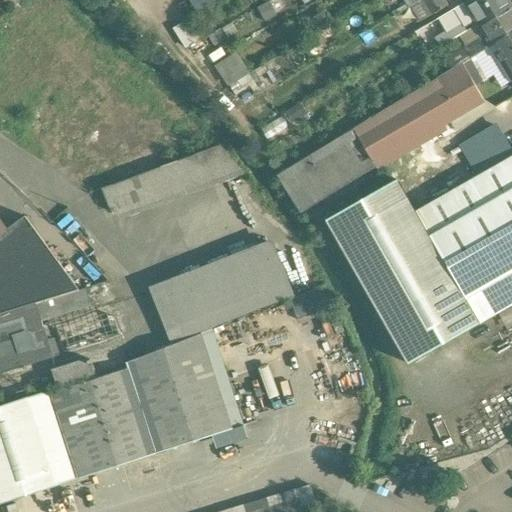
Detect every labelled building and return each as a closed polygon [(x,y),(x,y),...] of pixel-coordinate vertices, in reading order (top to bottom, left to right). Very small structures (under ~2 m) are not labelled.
[(185,0),(192,11),(208,0),(185,0)] [(432,16),(422,0),(411,7),(420,23),(432,16)] [(442,0),(422,0),(432,16),(447,7),(442,0)] [(505,0),(469,0),(467,2),(480,24),(509,6),(505,0)] [(470,45),(465,49),(469,54),(472,59),(493,46),(511,33),(511,10),(509,6),(480,24),(486,35),(470,45)] [(453,17),(438,26),(448,43),(463,34),(453,17)] [(170,27),(181,47),(192,40),(181,20),(170,27)] [(511,33),(493,46),(497,52),(495,53),(511,82),(511,81),(511,33)] [(463,34),(448,43),(458,60),(469,54),(465,49),(470,45),(463,34)] [(488,87),(470,59),(462,64),(480,92),(488,87)] [(462,64),(359,128),(381,165),(447,126),(445,123),(484,100),(480,92),(462,64)] [(249,75),(231,87),(236,96),(255,85),(249,75)] [(359,128),(279,176),(302,213),(381,165),(359,128)] [(459,144),(477,177),(500,164),(482,131),(459,144)] [(219,147),(102,189),(110,212),(227,170),(219,147)] [(511,157),(500,164),(477,177),(416,213),(397,180),(327,221),(409,364),(511,304),(511,157)] [(175,212),(190,253),(265,225),(250,185),(175,212)] [(0,314),(35,303),(79,290),(25,216),(7,229),(0,219),(0,314)] [(272,245),(155,297),(173,345),(292,297),(272,245)] [(79,290),(35,303),(41,320),(92,304),(87,287),(79,290)] [(35,303),(0,314),(0,373),(53,357),(48,342),(41,320),(35,303)] [(116,317),(66,332),(72,351),(122,336),(116,317)] [(213,330),(202,334),(233,429),(244,426),(213,330)] [(202,334),(127,363),(128,368),(156,454),(233,429),(202,334)] [(61,355),(56,339),(48,342),(53,357),(61,355)] [(92,360),(53,371),(59,388),(96,374),(92,360)] [(128,368),(53,393),(81,479),(156,454),(128,368)] [(81,479),(53,393),(52,393),(52,390),(28,398),(56,487),(81,479)] [(28,398),(27,398),(5,405),(33,494),(56,487),(28,398)] [(5,405),(0,406),(0,504),(33,494),(5,405)] [(311,485),(220,511),(317,511),(319,511),(311,485)]
